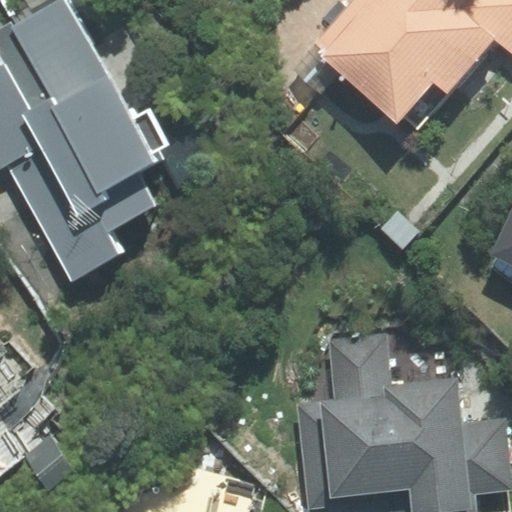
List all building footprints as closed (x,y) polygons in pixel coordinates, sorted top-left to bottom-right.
[(75,0),(61,0),(20,24),(30,42),(8,55),(12,64),(0,70),(0,171),(15,163),(80,278),(129,251),(118,229),(163,203),(143,166),(163,154),(75,0)] [(511,48),(511,0),(355,0),(316,43),(401,120),(440,78),(454,90),(501,39),(511,48)] [(320,136),(301,117),(286,131),(305,151),(320,136)] [(419,228),(398,207),(382,225),(403,244),(419,228)] [(511,216),(495,253),(511,261),(511,216)] [(0,351),(14,341),(0,322),(0,351)] [(398,345),(333,344),(332,400),(311,400),(310,497),(424,499),(424,511),(483,511),(483,495),(511,495),(511,399),(476,399),(477,384),(398,383),(398,345)] [(74,462),(52,433),(27,453),(50,482),(74,462)]
